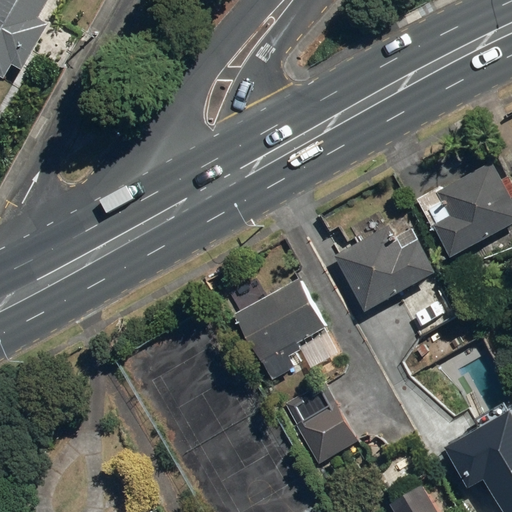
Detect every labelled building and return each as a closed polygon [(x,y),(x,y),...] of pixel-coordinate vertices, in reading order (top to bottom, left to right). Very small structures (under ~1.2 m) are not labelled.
[(0,0),(0,67),(15,75),(23,60),(39,69),(64,21),(48,12),(54,0),(0,0)] [(511,180),(497,154),(424,197),(458,255),(511,223),(511,180)] [(409,210),(339,250),(370,305),(441,265),(409,210)] [(308,274),(244,309),(280,378),(303,366),(298,357),(314,348),(310,342),(336,329),(308,274)] [(351,408),(307,428),(323,462),(367,441),(351,408)] [(511,511),(511,410),(447,447),(465,485),(480,480),(501,511),(511,511)] [(447,511),(432,482),(388,505),(391,511),(447,511)]
